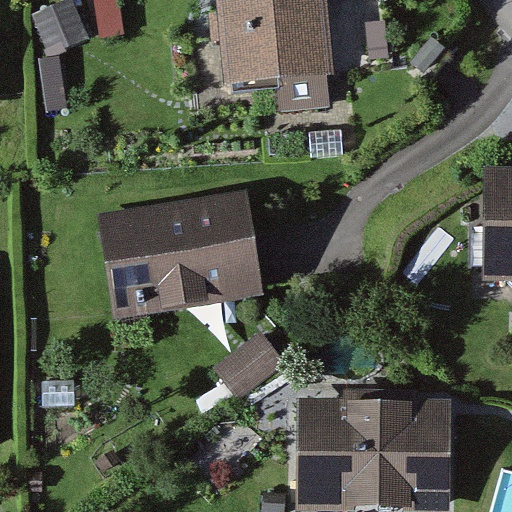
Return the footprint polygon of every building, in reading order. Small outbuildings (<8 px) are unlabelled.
[(310,0),(197,0),(211,106),(321,93),(310,0)] [(511,167),(473,167),(472,282),(511,282),(511,167)] [(242,205),(101,222),(113,318),(254,300),(242,205)] [(273,338),(220,361),(235,395),(288,372),(273,338)] [(442,511),(442,411),(292,412),(293,511),(442,511)]
